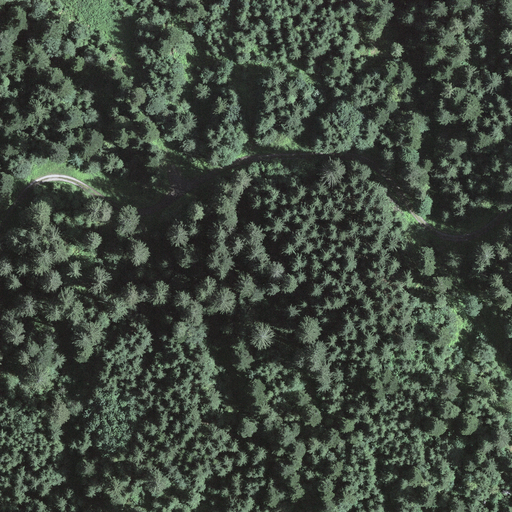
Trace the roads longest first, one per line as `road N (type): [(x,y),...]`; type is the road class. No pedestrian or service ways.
road 1 (track): [(0,228),(42,178),(69,179),(143,212),(240,162),(288,155),(376,164),(427,229),(449,240),(477,234),(511,205)]
road 2 (track): [(50,0),(118,46),(180,189)]
